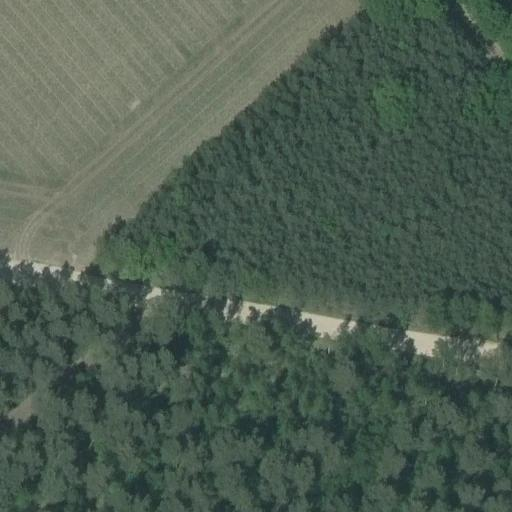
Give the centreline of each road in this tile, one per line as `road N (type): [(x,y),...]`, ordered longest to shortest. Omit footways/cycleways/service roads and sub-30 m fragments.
road 1 (track): [(0,269),(511,359)]
road 2 (track): [(166,298),(0,430)]
